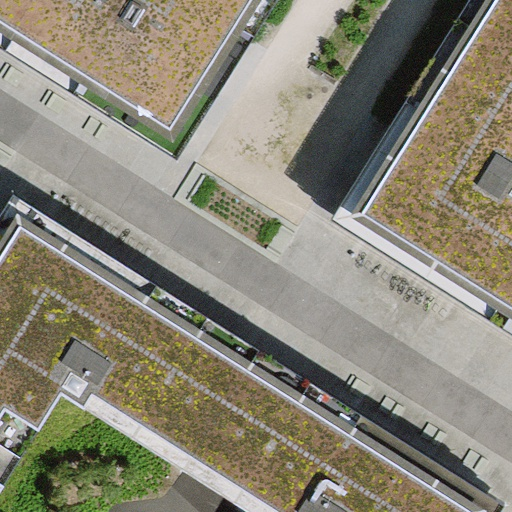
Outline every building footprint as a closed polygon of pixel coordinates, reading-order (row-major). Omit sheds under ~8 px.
[(253,0),(0,0),(0,16),(173,125),(253,0)] [(511,0),(499,0),(481,29),(511,49),(511,0)] [(504,301),(511,288),(511,49),(481,29),(364,213),(504,301)] [(187,467),(252,365),(25,223),(0,262),(0,439),(24,454),(64,390),(187,467)] [(259,511),(477,511),(479,509),(252,365),(187,467),(259,511)] [(0,511),(0,491),(24,454),(0,439),(0,511)]
